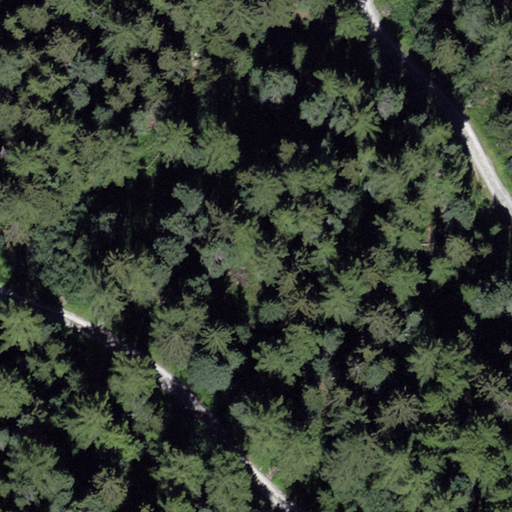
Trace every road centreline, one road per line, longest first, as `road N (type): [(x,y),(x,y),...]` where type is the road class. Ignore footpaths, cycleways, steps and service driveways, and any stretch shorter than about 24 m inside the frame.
road 1 (track): [(0,301),(230,472),(304,511)]
road 2 (track): [(511,226),(385,59),(387,0)]
